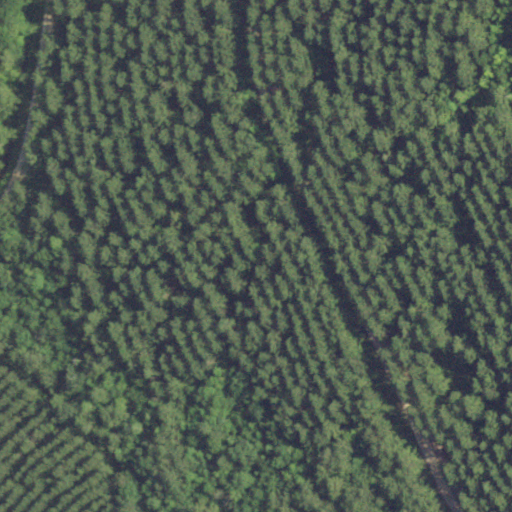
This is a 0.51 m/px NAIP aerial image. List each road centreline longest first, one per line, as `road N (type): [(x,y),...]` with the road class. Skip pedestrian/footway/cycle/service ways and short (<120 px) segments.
road 1 (track): [(469,511),(425,444),(256,98),(267,0)]
road 2 (track): [(55,0),(31,165),(0,214)]
